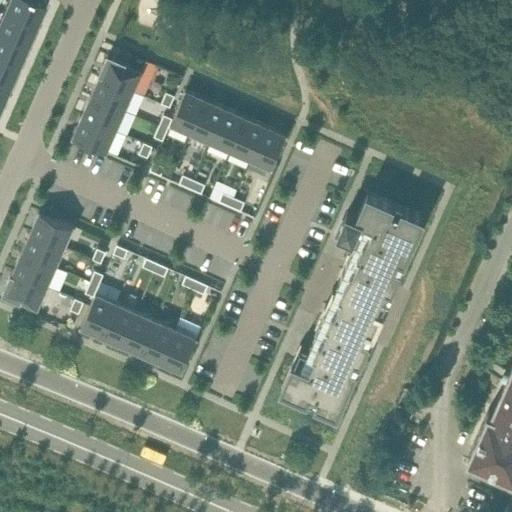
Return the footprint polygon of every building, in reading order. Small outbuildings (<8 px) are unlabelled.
[(39,0),(6,0),(3,8),(36,22),(45,2),(39,0)] [(3,8),(0,15),(0,30),(27,42),(36,22),(3,8)] [(0,30),(0,54),(18,62),(27,42),(0,30)] [(100,73),(133,88),(142,68),(108,53),(100,73)] [(0,54),(0,78),(10,83),(18,62),(0,54)] [(124,108),(133,88),(100,73),(91,93),(124,108)] [(0,78),(0,102),(1,103),(10,83),(0,78)] [(191,129),(206,96),(185,87),(171,120),(191,129)] [(166,90),(161,101),(170,105),(175,94),(166,90)] [(124,108),(91,93),(82,114),(115,129),(124,108)] [(211,138),(226,105),(206,96),(191,129),(211,138)] [(247,114),(226,105),(211,138),(232,147),(247,114)] [(164,113),(159,124),(167,127),(172,116),(164,113)] [(106,149),(115,129),(82,114),(73,134),(106,149)] [(247,114),(232,147),(252,156),(267,123),(247,114)] [(267,123),(252,156),(271,165),(286,132),(267,123)] [(167,127),(159,124),(154,135),(163,138),(167,127)] [(144,140),(139,152),(148,155),(152,144),(144,140)] [(150,168),(161,173),(164,164),(153,160),(150,168)] [(179,181),(190,186),(194,178),(183,173),(179,181)] [(194,178),(190,186),(201,191),(205,182),(194,178)] [(353,234),(358,236),(366,219),(374,222),(367,237),(364,236),(355,255),(348,252),(338,276),(345,280),(338,295),(334,305),(326,301),(325,305),(315,327),(322,330),(314,350),(317,351),(310,366),(305,364),(306,361),(303,360),(310,345),(301,341),(282,384),(307,395),(310,389),(320,393),(317,400),(338,409),(348,386),(356,367),(351,364),(355,354),(361,357),(374,327),(381,312),(388,296),(388,295),(401,266),(395,264),(400,254),(405,256),(414,237),(424,214),(403,205),(400,211),(391,207),(393,201),(368,189),(357,213),(348,209),(337,233),(349,238),(351,233),(353,234)] [(219,199),(230,203),(234,195),(223,190),(219,199)] [(234,195),(230,203),(241,208),(245,200),(234,195)] [(31,229),(64,244),(73,224),(40,209),(31,229)] [(55,264),(64,244),(31,229),(22,250),(55,264)] [(124,256),(128,248),(117,243),(113,251),(124,256)] [(101,261),(106,250),(97,246),(93,257),(101,261)] [(22,250),(13,270),(46,285),(55,264),(22,250)] [(154,269),(157,261),(146,256),(143,264),(154,269)] [(168,265),(157,261),(154,269),(165,274),(168,265)] [(95,269),(90,279),(99,283),(103,272),(95,269)] [(46,285),(13,270),(4,290),(38,304),(46,285)] [(182,282),(193,287),(197,278),(186,273),(182,282)] [(197,278),(193,287),(204,291),(208,283),(197,278)] [(99,283),(90,279),(85,290),(94,294),(99,283)] [(81,324),(102,333),(116,300),(96,291),(81,324)] [(70,307),(79,311),(84,300),(75,296),(70,307)] [(102,333),(122,342),(136,309),(116,300),(102,333)] [(142,351),(156,317),(136,309),(122,342),(142,351)] [(142,351),(162,359),(176,326),(156,317),(142,351)] [(176,326),(162,359),(182,368),(196,335),(176,326)] [(511,364),(510,369),(493,361),(488,371),(505,379),(492,409),(489,407),(469,450),(511,469),(511,364)] [(428,372),(437,376),(442,367),(432,363),(428,372)]
